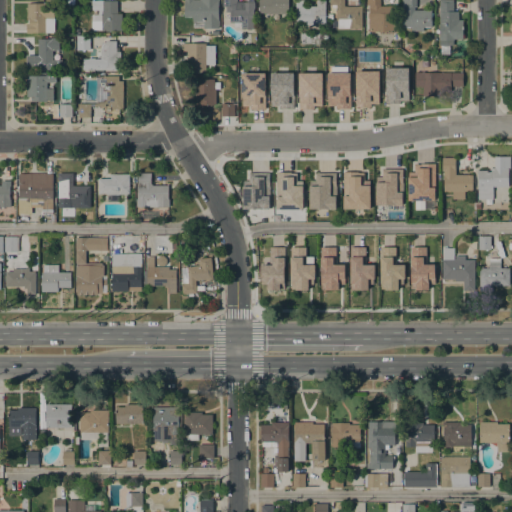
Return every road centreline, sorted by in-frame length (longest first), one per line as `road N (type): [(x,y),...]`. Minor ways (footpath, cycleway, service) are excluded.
road 1 (tertiary): [(237,511),(236,263),(221,210),(165,111),(153,0)]
road 2 (residential): [(511,124),(444,124),(361,139),(209,139),(186,151)]
road 3 (primary): [(236,363),(511,362)]
road 4 (primary): [(236,334),(0,334)]
road 5 (residential): [(0,140),(143,140),(173,130)]
road 6 (primary): [(511,334),(360,334)]
road 7 (primary): [(0,363),(125,363)]
road 8 (residential): [(485,124),(485,0)]
road 9 (primary): [(360,334),(236,334)]
